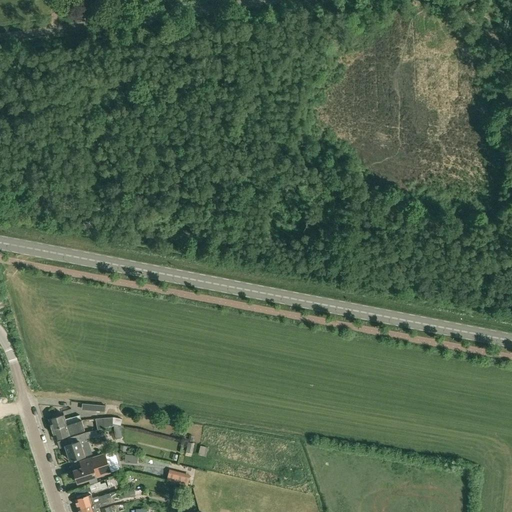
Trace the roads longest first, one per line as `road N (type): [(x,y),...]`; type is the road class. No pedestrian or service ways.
road 1 (secondary): [(511,342),(0,244)]
road 2 (unclassified): [(0,39),(281,0)]
road 3 (residential): [(60,511),(0,336)]
